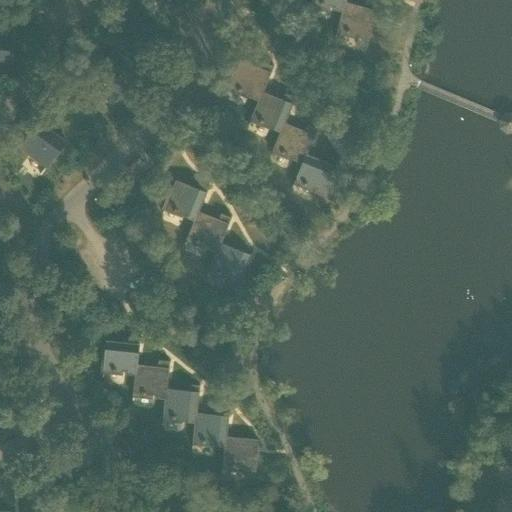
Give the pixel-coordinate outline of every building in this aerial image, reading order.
[(161,12),(167,4),(169,0),(160,0),(166,4),(160,11),(161,12)] [(345,3),(346,3),(346,0),(312,0),(310,10),(311,10),(313,2),(320,4),(320,5),(323,6),(324,5),(333,7),(332,10),(342,13),(343,13),(345,3)] [(377,11),(346,3),(345,3),(343,13),(342,13),(335,38),(336,38),(338,30),(346,32),(346,34),(349,34),(349,33),(359,36),(357,45),(367,47),(377,11)] [(0,36),(0,62),(11,64),(14,38),(0,36)] [(117,103),(123,95),(141,70),(115,51),(96,77),(122,95),(116,103),(117,103)] [(263,92),(263,93),(273,67),(263,63),(261,69),(240,61),(227,94),(228,95),(231,87),(238,90),(238,91),(241,93),(241,91),(250,95),(249,98),(258,101),(259,102),(263,92)] [(283,101),(263,93),(263,92),(259,102),(258,101),(249,126),(252,118),(260,121),(259,123),(263,124),(263,123),(272,126),(271,129),(280,133),(281,133),(285,124),(295,99),(285,95),(283,101)] [(42,176),(48,168),(65,143),(39,123),(21,149),(47,167),(41,176),(42,176)] [(281,133),(280,133),(271,157),(274,150),(282,153),(281,154),(285,155),(285,154),(294,158),(293,161),(302,164),(303,165),(306,155),(307,155),(317,130),(307,126),(305,132),(285,124),(281,133)] [(337,167),(307,155),(306,155),(303,165),(302,164),(292,188),(293,188),(296,181),(304,184),(303,185),(306,187),(307,186),(316,189),(313,198),(323,202),(337,167)] [(197,189),(176,181),(166,207),(163,214),(164,215),(166,207),(174,210),(173,212),(177,213),(177,211),(186,215),(185,218),(194,222),(195,222),(199,212),(209,187),(199,183),(197,189)] [(221,244),(231,219),(221,215),(219,220),(199,212),(195,222),(194,222),(185,245),(186,246),(189,238),(196,241),(195,243),(199,244),(199,243),(208,246),(207,249),(216,253),(217,253),(221,244)] [(217,253),(216,253),(207,277),(210,270),(218,273),(217,274),(221,275),(221,274),(230,278),(227,286),(237,290),(251,256),(221,244),(217,253)] [(137,365),(137,366),(140,339),(129,338),(129,344),(106,342),(104,369),(103,377),(104,378),(105,370),(113,371),(113,372),(116,372),(116,371),(126,372),(125,375),(135,376),(136,376),(137,365)] [(166,390),(167,390),(170,363),(159,361),(158,368),(137,366),(137,365),(136,376),(135,376),(133,401),(134,402),(134,394),(142,394),(142,396),(146,396),(146,395),(155,396),(155,399),(165,400),(166,400),(166,390)] [(196,413),(197,414),(200,387),(189,385),(188,392),(167,390),(166,390),(166,400),(165,400),(163,425),(164,417),(172,418),(172,420),(176,420),(176,419),(185,420),(185,423),(195,423),(195,424),(196,413)] [(226,437),(227,438),(230,411),(219,409),(218,416),(197,414),(196,413),(195,424),(195,423),(192,449),(193,449),(194,441),(202,442),(202,444),(205,444),(205,443),(215,444),(215,446),(225,448),(226,437)] [(259,441),(227,438),(226,437),(225,448),(222,473),(223,473),(224,465),(232,466),(232,468),(235,468),(235,467),(245,468),(244,477),(255,478),(259,441)] [(70,467),(50,470),(48,471),(50,480),(72,476),(70,467)]
